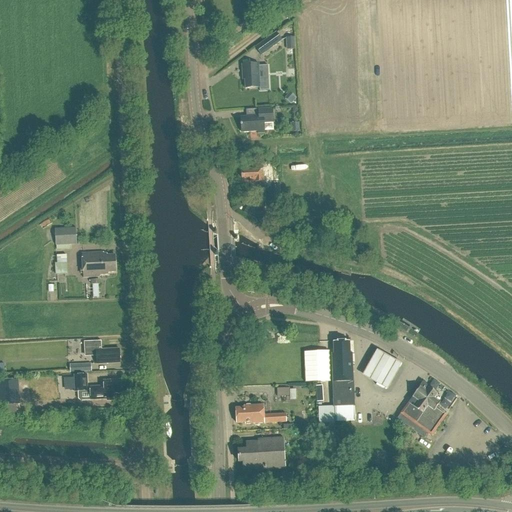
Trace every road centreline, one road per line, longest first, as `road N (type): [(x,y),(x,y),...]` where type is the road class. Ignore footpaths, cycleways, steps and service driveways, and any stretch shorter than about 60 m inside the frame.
road 1 (unclassified): [(143,466),(120,0)]
road 2 (track): [(221,212),(408,288),(511,361)]
road 3 (secondary): [(511,434),(452,381),(380,337),(282,306),(245,314)]
road 4 (secondary): [(245,314),(228,288),(219,187),(196,112),(192,54)]
road 5 (primary): [(511,507),(434,501),(253,511)]
road 6 (secondary): [(219,511),(215,364),(245,314)]
road 7 (unclassified): [(143,466),(0,456)]
